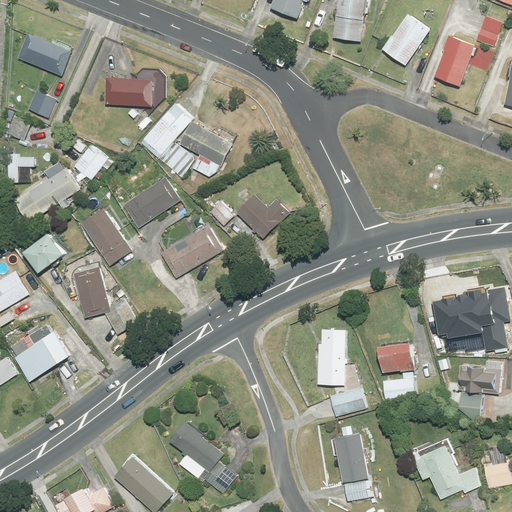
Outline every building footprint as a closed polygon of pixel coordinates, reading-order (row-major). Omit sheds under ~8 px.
[(277,0),(275,7),(302,18),(309,0),(312,0),(314,1),(314,0),(277,0)] [(341,13),(337,37),(365,41),(369,13),(371,13),(372,0),(344,0),(342,13),(341,13)] [(412,11),(386,48),(409,65),(436,28),(412,11)] [(505,23),(487,16),(478,40),(496,47),(505,23)] [(32,32),(22,57),(66,75),(76,50),(32,32)] [(454,34),(438,76),(464,86),(481,44),(454,34)] [(110,77),(109,104),(157,107),(158,79),(110,77)] [(60,99),(40,90),(31,109),(52,118),(60,99)] [(192,120),(175,104),(141,142),(158,158),(192,120)] [(143,115),(136,107),(128,115),(135,122),(143,115)] [(34,122),(16,114),(8,132),(26,140),(34,122)] [(197,120),(184,143),(225,166),(238,143),(197,120)] [(198,159),(177,142),(163,160),(184,177),(198,159)] [(66,143),(61,151),(78,163),(84,155),(66,143)] [(95,145),(78,166),(94,180),(112,159),(95,145)] [(72,167),(18,199),(32,222),(86,189),(72,167)] [(171,176),(127,204),(142,228),(186,200),(171,176)] [(261,193),(241,211),(267,238),(295,212),(282,197),(273,206),(261,193)] [(212,213),(220,222),(222,220),(227,226),(239,215),(226,200),(212,213)] [(109,207),(84,223),(113,266),(138,250),(109,207)] [(213,225),(165,252),(179,278),(228,250),(213,225)] [(55,232),(29,251),(44,272),(70,253),(55,232)] [(104,266),(78,273),(90,318),(116,311),(104,266)] [(0,313),(34,294),(20,270),(0,281),(0,313)] [(511,314),(508,287),(436,298),(443,339),(485,332),(488,351),(511,348),(507,322),(511,320),(511,314)] [(13,348),(34,381),(76,355),(54,321),(13,348)] [(322,383),(348,384),(350,329),(324,327),(322,383)] [(417,341),(385,345),(388,373),(421,369),(417,341)] [(10,356),(0,362),(0,379),(4,385),(21,374),(10,356)] [(506,368),(466,364),(463,390),(503,394),(506,368)] [(417,376),(387,380),(390,401),(420,397),(417,376)] [(365,387),(334,395),(339,416),(370,408),(365,387)] [(188,419),(175,437),(189,448),(186,451),(212,470),(208,474),(226,488),(238,472),(220,459),(226,451),(203,434),(205,432),(188,419)] [(365,433),(339,438),(348,483),(374,478),(365,433)] [(450,442),(418,456),(427,479),(434,476),(444,499),(484,482),(477,467),(464,473),(450,442)] [(158,511),(177,492),(137,455),(118,475),(157,511),(158,511)] [(511,466),(511,460),(488,464),(492,488),(511,484),(511,466)] [(106,511),(117,506),(106,487),(94,494),(90,488),(60,505),(63,511),(106,511)]
